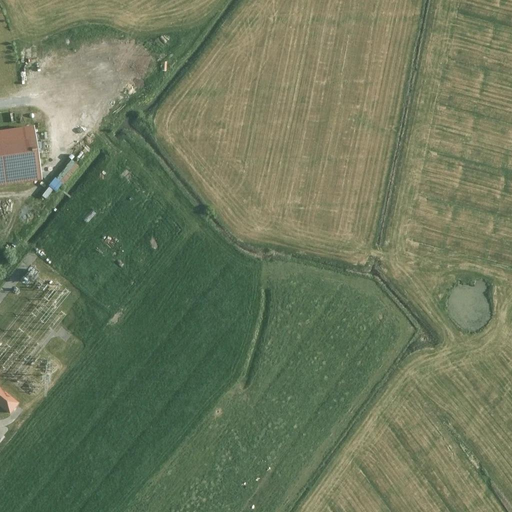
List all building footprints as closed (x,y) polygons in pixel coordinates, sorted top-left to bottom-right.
[(77,21),(68,24),(73,39),(81,36),(77,21)] [(45,79),(37,90),(44,95),(52,84),(45,79)] [(93,103),(98,105),(104,91),(99,89),(93,103)] [(36,127),(0,132),(0,186),(43,180),(36,127)] [(75,152),(94,137),(91,133),(72,148),(75,152)] [(57,190),(59,192),(67,183),(64,180),(79,163),(75,159),(44,194),(49,199),(57,190)] [(0,410),(7,416),(16,405),(0,391),(0,410)]
